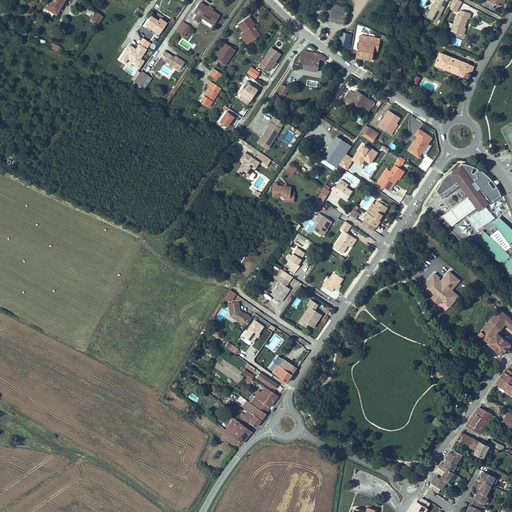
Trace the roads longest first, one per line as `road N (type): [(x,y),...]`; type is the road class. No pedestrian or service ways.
road 1 (tertiary): [(450,150),(286,396),(288,412)]
road 2 (tertiary): [(268,0),(349,67),(445,127)]
road 3 (residential): [(422,481),(511,350)]
road 4 (unknown): [(250,262),(240,293),(318,348)]
road 5 (residential): [(298,430),(404,487)]
road 6 (unknown): [(243,135),(306,33)]
